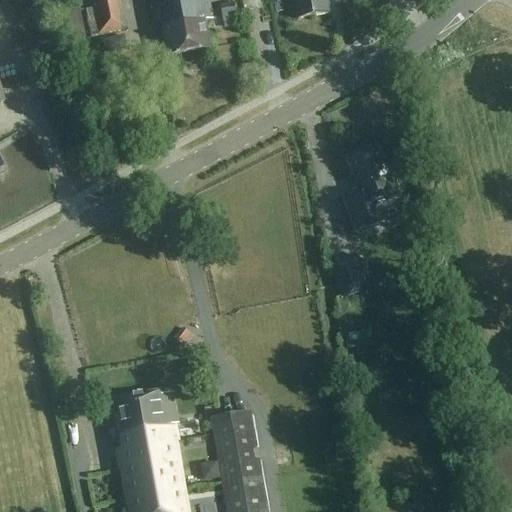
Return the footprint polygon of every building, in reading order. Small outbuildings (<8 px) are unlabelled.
[(89,36),(97,35),(98,36),(123,32),(127,31),(124,18),(120,18),(119,9),(118,6),(121,6),(119,0),(90,0),(92,9),(84,11),(89,36)] [(147,0),(152,25),(160,23),(167,58),(209,50),(204,23),(212,22),(207,0),(147,0)] [(328,15),(325,0),(292,0),(296,21),(328,15)] [(222,18),(236,15),(234,6),(220,8),(222,18)] [(382,166),(377,150),(348,160),(360,192),(344,198),(356,232),(378,225),(372,209),(400,199),(387,164),(382,166)] [(334,267),(345,299),(369,291),(358,259),(334,267)] [(182,329),(173,341),(183,349),(193,338),(182,329)] [(113,404),(119,438),(121,451),(114,452),(118,473),(179,462),(175,442),(178,442),(175,428),(166,430),(160,395),(113,404)] [(210,420),(212,428),(217,456),(256,451),(251,421),(249,413),(210,420)] [(256,451),(217,456),(218,465),(222,484),(222,486),(262,481),(256,451)] [(118,473),(123,502),(184,492),(179,462),(118,473)] [(226,511),(267,511),(262,481),(222,486),(226,511)] [(124,511),(187,511),(184,492),(123,502),(124,511)]
